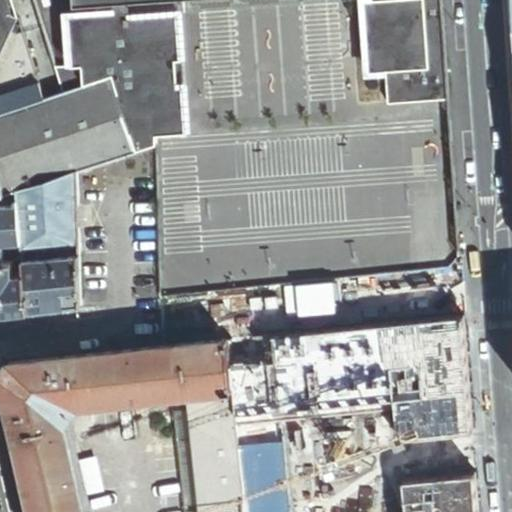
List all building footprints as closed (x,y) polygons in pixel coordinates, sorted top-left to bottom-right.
[(0,0),(0,115),(39,103),(5,0),(0,0)] [(5,0),(39,103),(49,100),(23,17),(15,14),(10,0),(5,0)] [(178,15),(129,18),(127,0),(118,0),(114,0),(114,8),(64,12),(68,66),(55,67),(65,95),(114,79),(140,153),(157,147),(156,136),(187,133),(178,15)] [(127,0),(129,18),(178,15),(367,0),(127,0)] [(368,0),(375,73),(388,72),(391,106),(451,101),(443,0),(368,0)] [(39,103),(0,115),(0,197),(19,192),(78,173),(140,153),(114,79),(65,95),(49,100),(39,103)] [(25,260),(81,255),(78,173),(19,192),(20,202),(24,242),(25,255),(25,256),(25,260)] [(20,202),(19,192),(0,197),(0,204),(0,206),(20,202)] [(0,264),(7,264),(6,259),(5,245),(24,242),(20,202),(0,206),(2,221),(0,223),(0,264)] [(83,305),(81,255),(25,260),(26,273),(28,285),(31,311),(83,305)] [(0,313),(31,311),(28,285),(26,273),(15,275),(13,263),(7,264),(0,264),(0,313)] [(208,393),(233,390),(234,389),(229,340),(164,347),(11,363),(2,376),(33,511),(84,511),(65,424),(78,406),(189,394),(208,393)] [(234,397),(233,390),(208,393),(212,433),(232,431),(229,398),(234,397)] [(212,433),(208,393),(189,394),(191,411),(193,435),(212,433)] [(239,430),(235,397),(234,397),(229,398),(232,431),(239,430)] [(201,511),(193,435),(191,411),(175,413),(186,511),(201,511)] [(246,511),(246,501),(242,460),(239,430),(232,431),(212,433),(193,435),(201,511),(246,511)] [(103,489),(97,460),(85,463),(91,492),(103,489)]
